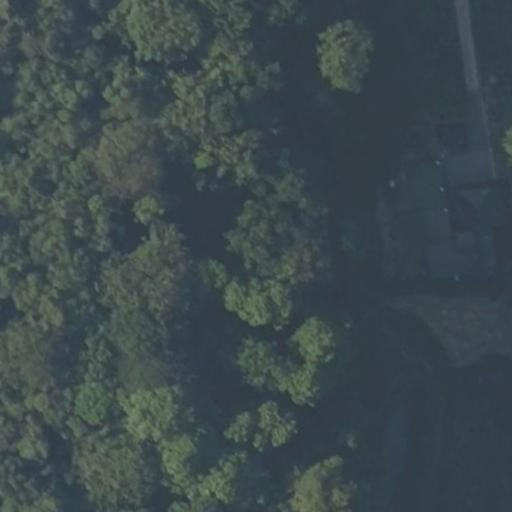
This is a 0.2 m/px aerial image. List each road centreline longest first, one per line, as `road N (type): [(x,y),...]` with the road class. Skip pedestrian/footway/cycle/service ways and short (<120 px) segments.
road 1 (track): [(88,0),(128,315),(143,511)]
road 2 (unknown): [(457,0),(496,241)]
